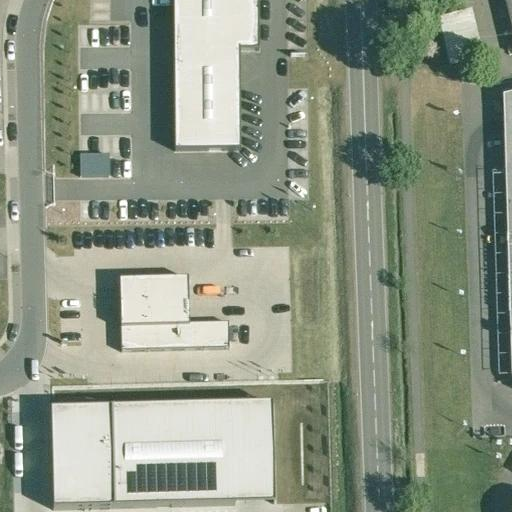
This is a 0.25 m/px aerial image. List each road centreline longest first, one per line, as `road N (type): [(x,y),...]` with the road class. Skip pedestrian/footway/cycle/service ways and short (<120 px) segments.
road 1 (secondary): [(380,511),(362,0)]
road 2 (unclassified): [(38,0),(28,64),(37,310),(33,344),(18,371),(0,379)]
